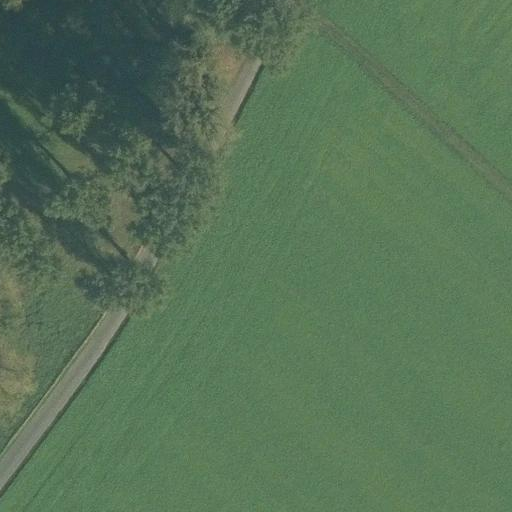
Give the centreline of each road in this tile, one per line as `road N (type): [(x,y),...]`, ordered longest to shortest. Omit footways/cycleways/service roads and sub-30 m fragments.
road 1 (tertiary): [(0,477),(137,279),(291,0)]
road 2 (track): [(296,0),(511,197)]
